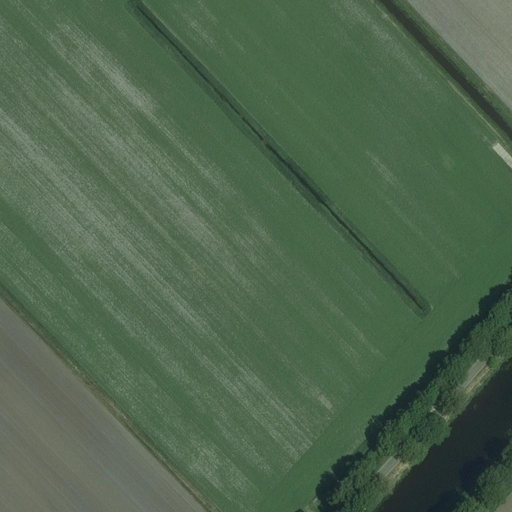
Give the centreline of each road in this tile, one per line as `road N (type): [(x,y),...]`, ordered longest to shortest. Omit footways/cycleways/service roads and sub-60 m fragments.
road 1 (unclassified): [(349,511),(511,329)]
road 2 (track): [(371,0),(511,148)]
